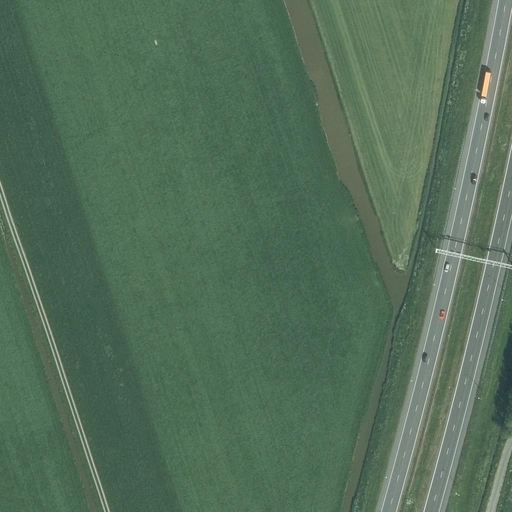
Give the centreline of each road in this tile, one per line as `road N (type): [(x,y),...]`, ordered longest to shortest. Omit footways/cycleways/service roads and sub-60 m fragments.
road 1 (motorway): [(505,0),(431,350),(387,511)]
road 2 (motorway): [(430,511),(511,174)]
